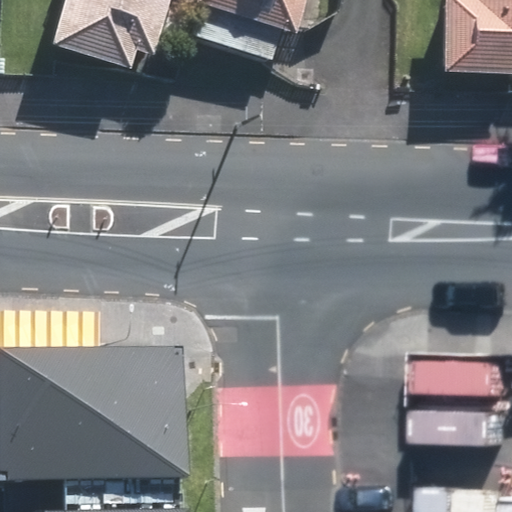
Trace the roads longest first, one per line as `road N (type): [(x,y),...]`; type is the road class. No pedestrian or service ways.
road 1 (residential): [(282,511),(276,221)]
road 2 (secondary): [(0,213),(276,221)]
road 3 (secondary): [(276,221),(511,231)]
